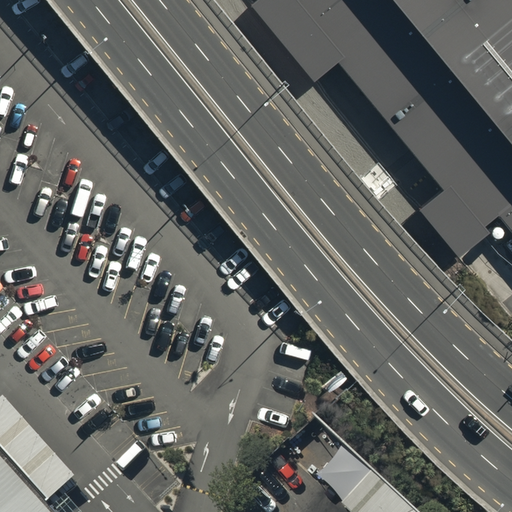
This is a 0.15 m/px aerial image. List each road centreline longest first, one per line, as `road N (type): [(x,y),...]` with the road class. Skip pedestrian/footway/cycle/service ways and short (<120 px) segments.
road 1 (primary): [(511,481),(401,377),(93,0)]
road 2 (primary): [(160,0),(384,276),(511,399)]
